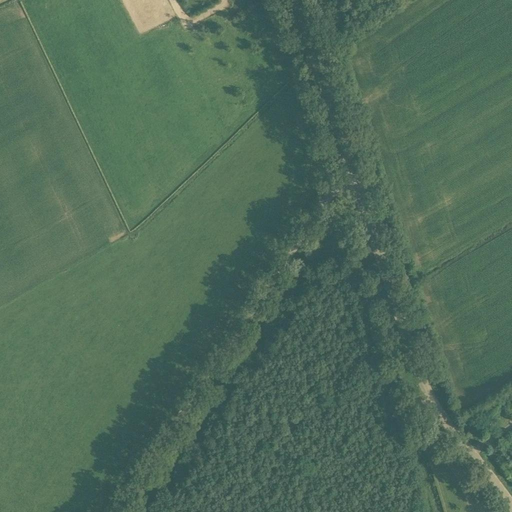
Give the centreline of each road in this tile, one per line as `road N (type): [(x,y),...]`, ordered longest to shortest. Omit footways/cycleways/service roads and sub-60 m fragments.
road 1 (unclassified): [(116,511),(343,162)]
road 2 (unclassified): [(343,162),(414,377),(440,426),(511,508)]
road 3 (unclassified): [(294,0),(343,162)]
